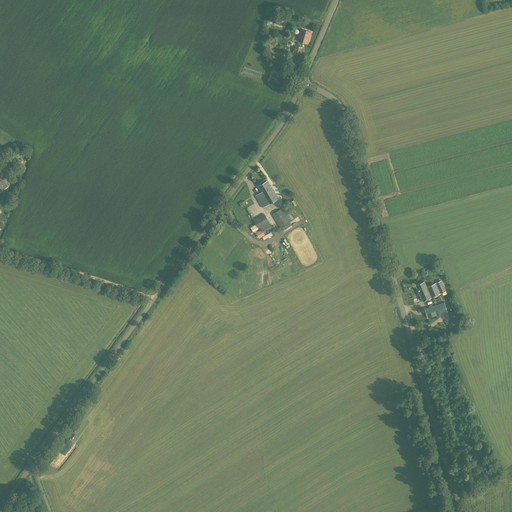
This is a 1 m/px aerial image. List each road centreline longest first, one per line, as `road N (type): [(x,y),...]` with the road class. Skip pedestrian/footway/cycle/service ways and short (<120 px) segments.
road 1 (unclassified): [(460,511),(348,122),(332,97),(301,82)]
road 2 (unclassified): [(33,465),(276,131),(301,82)]
road 3 (track): [(153,299),(0,244)]
